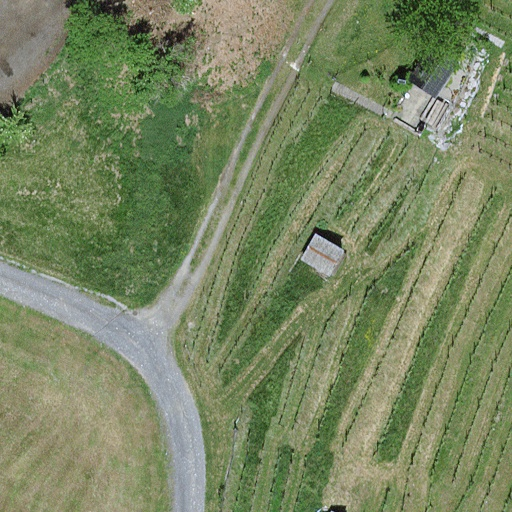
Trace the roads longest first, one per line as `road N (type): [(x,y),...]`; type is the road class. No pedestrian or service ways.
road 1 (track): [(149,349),(325,0)]
road 2 (track): [(0,279),(149,349),(186,431),(186,511)]
